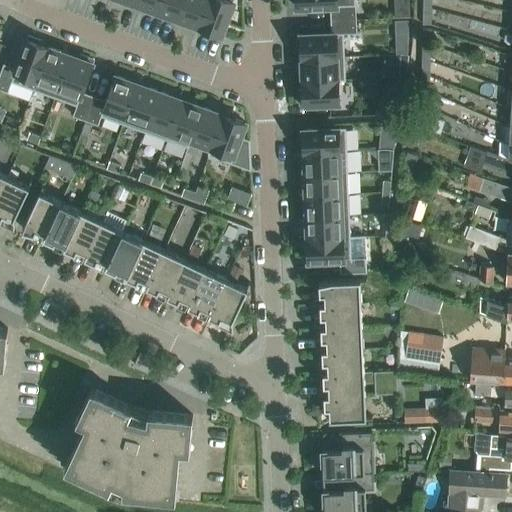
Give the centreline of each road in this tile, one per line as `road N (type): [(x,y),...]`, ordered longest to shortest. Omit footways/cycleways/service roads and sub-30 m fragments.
road 1 (residential): [(278,398),(265,89)]
road 2 (residential): [(278,398),(0,267)]
road 3 (residential): [(265,89),(7,0)]
